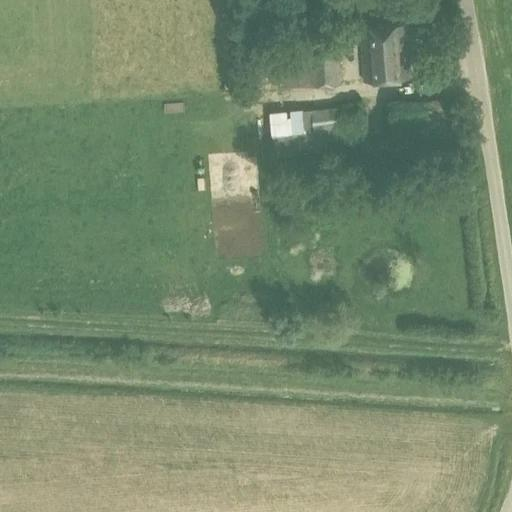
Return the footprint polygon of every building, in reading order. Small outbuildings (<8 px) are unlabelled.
[(428,20),(415,21),(415,32),(429,32),(428,20)] [(361,25),(365,80),(410,77),(407,22),(361,25)] [(281,31),(285,85),(341,81),(337,27),(281,31)] [(395,101),(399,140),(436,136),(464,133),(460,95),(432,97),(395,101)] [(271,110),(274,153),(361,147),(357,104),(271,110)] [(251,152),(211,155),(218,251),(258,248),(251,152)]
